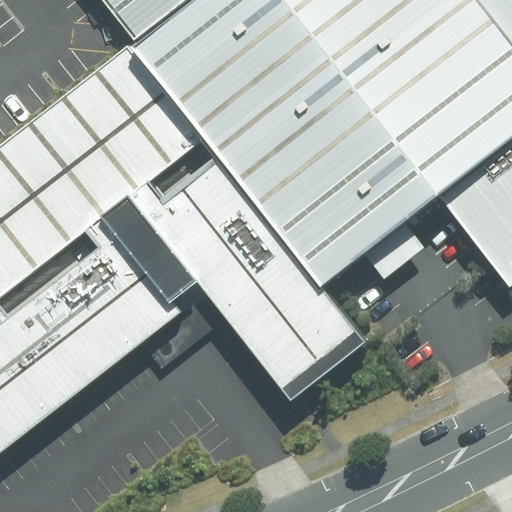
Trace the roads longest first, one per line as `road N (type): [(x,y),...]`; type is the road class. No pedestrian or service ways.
road 1 (unknown): [(418,307),(507,511)]
road 2 (tertiary): [(511,426),(347,511)]
